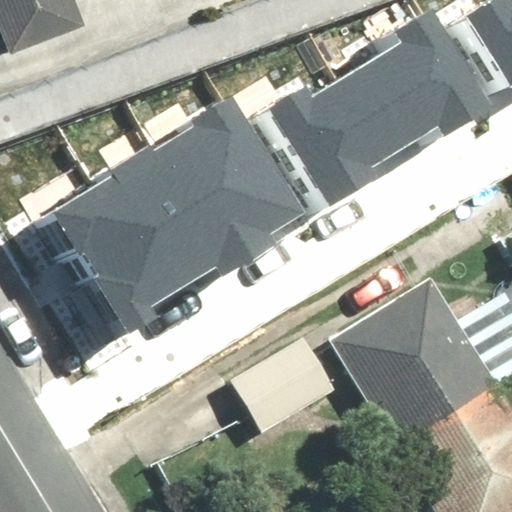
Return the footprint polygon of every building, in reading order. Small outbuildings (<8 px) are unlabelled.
[(0,0),(0,48),(69,24),(60,0),(0,0)] [(499,0),(472,17),(511,80),(511,6),(511,7),(507,0),(499,0)] [(305,76),(246,113),(308,212),(362,178),(355,167),(416,129),(422,138),(468,109),(406,10),(368,33),(375,44),(310,84),(305,76)] [(209,100),(22,215),(97,336),(284,221),(209,100)] [(511,155),(511,138),(491,104),(409,154),(405,147),(367,170),(385,200),(420,178),(435,203),(511,155)] [(477,392),(511,372),(511,347),(482,292),(436,317),(412,273),(305,332),(404,511),(511,511),(511,408),(493,419),(477,392)] [(243,441),(319,397),(285,340),(210,384),(243,441)]
